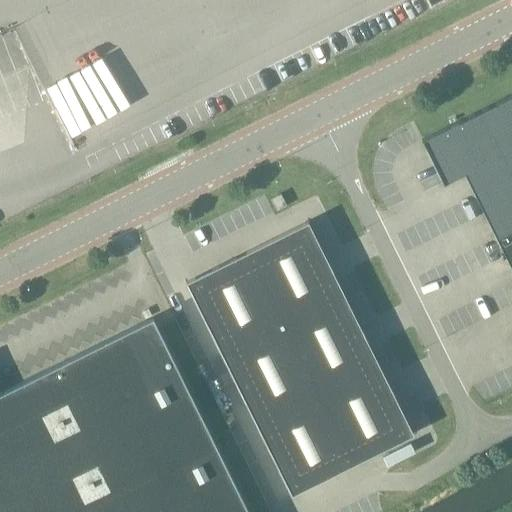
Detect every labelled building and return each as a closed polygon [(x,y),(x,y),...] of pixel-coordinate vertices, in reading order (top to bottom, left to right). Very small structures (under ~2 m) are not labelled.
[(511,94),(422,140),(444,184),(464,173),(511,269),(511,94)] [(281,194),(271,199),(277,211),(287,206),(281,194)] [(308,222),(247,252),(246,252),(248,256),(238,261),(236,257),(186,282),(222,354),(226,353),(231,363),(227,364),(292,494),(342,470),(340,466),(350,461),(351,465),(414,434),(413,432),(409,434),(404,424),(408,422),(349,304),(345,306),(340,296),(344,294),(314,234),(310,235),(305,225),(309,224),(308,222)] [(146,310),(142,312),(145,319),(149,317),(152,316),(148,309),(146,310)] [(0,511),(249,511),(153,318),(0,393),(0,511)]
